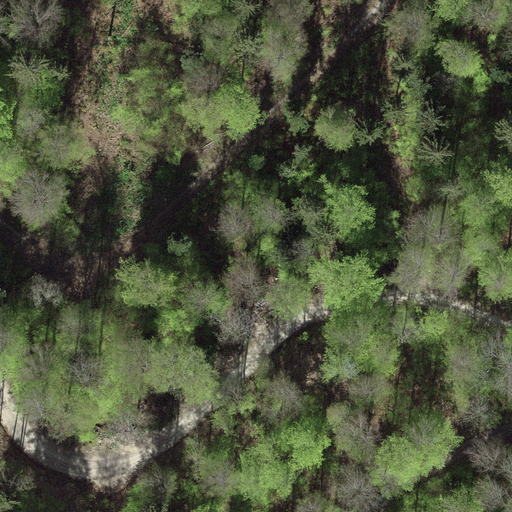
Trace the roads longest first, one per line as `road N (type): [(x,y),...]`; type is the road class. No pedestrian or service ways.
road 1 (track): [(0,395),(37,446),(77,465),(113,466),(196,410),(298,315),(361,294),(433,299)]
road 2 (track): [(390,0),(108,256),(82,266),(50,263),(0,225)]
road 3 (track): [(367,511),(443,458),(511,428)]
